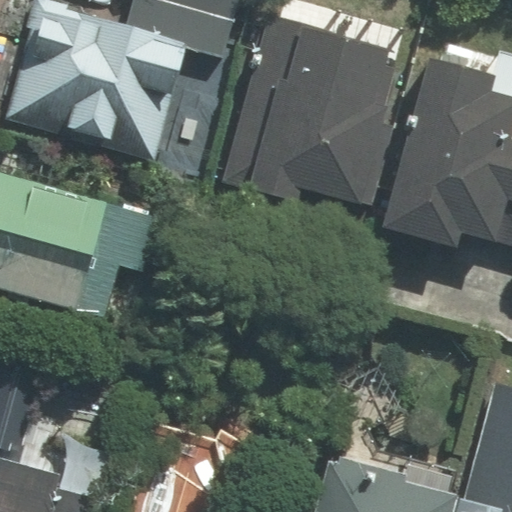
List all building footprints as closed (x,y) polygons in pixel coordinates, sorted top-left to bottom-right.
[(64,0),(16,0),(0,64),(0,109),(92,133),(122,15),(64,0)] [(235,49),(203,171),(308,198),(340,76),(235,49)] [(376,99),(342,233),(433,257),(467,122),(376,99)] [(0,194),(0,295),(66,312),(90,218),(0,194)] [(511,220),(498,276),(511,279),(511,220)] [(0,441),(22,448),(45,370),(0,357),(0,441)] [(284,464),(272,511),(385,511),(391,492),(284,464)]
